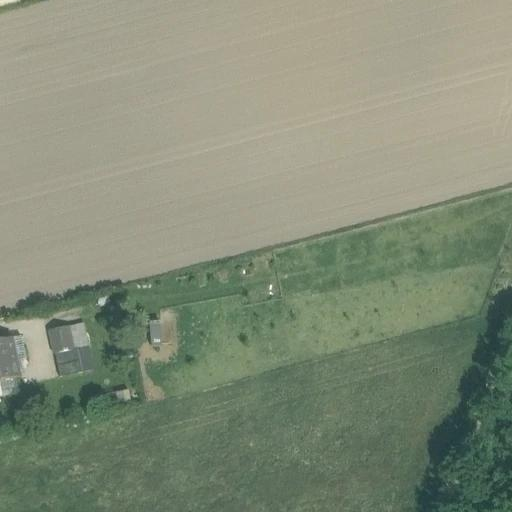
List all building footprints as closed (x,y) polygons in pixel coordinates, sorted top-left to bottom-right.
[(82,326),(67,329),(72,351),(77,350),(87,348),(82,326)] [(67,329),(49,333),(54,357),(72,353),(72,351),(67,329)] [(22,339),(11,342),(17,373),(29,371),(22,339)] [(11,342),(0,343),(0,384),(18,380),(17,373),(11,342)] [(72,353),(54,357),(59,379),(81,374),(77,350),(72,351),(72,353)]
